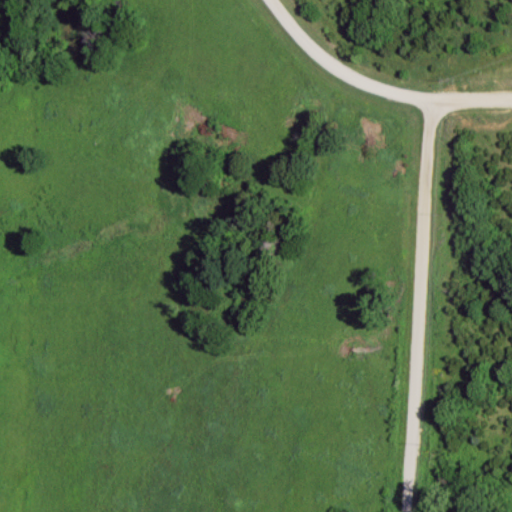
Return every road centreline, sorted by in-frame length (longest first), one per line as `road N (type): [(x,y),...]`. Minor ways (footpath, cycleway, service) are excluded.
road 1 (residential): [(433,103),(403,511)]
road 2 (tertiary): [(433,103),(387,94),(326,66),(266,0)]
